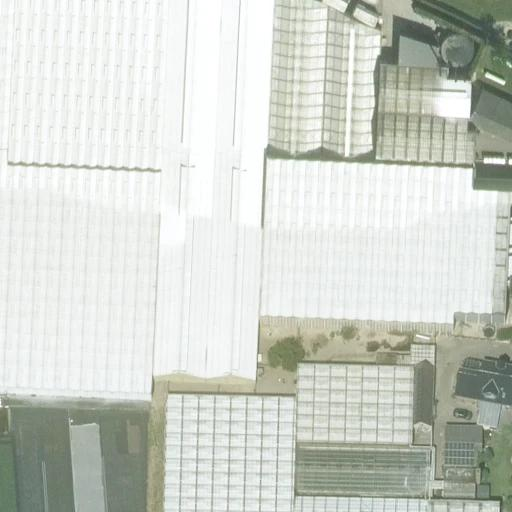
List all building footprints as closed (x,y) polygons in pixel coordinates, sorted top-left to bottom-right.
[(0,0),(0,395),(150,403),(151,384),(254,388),(257,341),(368,347),(377,178),(383,178),(374,349),(410,351),(429,351),(438,181),(444,181),(435,352),(491,347),(499,184),(473,182),(475,124),(467,124),(467,111),(443,110),(445,71),(447,71),(447,61),(437,61),(398,59),(380,58),(381,29),(322,0),(0,0)] [(437,61),(438,41),(400,29),(398,59),(437,61)] [(473,52),(474,45),(472,39),(469,34),(463,30),(457,29),(451,31),(446,34),(442,39),(441,46),(442,52),(446,57),(451,61),(458,62),(464,61),(469,57),(473,52)] [(447,71),(445,71),(443,110),(467,111),(469,111),(469,110),(471,73),(447,71)] [(511,131),(511,102),(481,87),(469,110),(469,111),(467,111),(467,124),(475,124),(476,125),(477,123),(509,138),(511,131)] [(429,351),(410,351),(410,360),(410,372),(413,372),(414,371),(432,372),(433,352),(429,351)] [(394,360),(375,360),(374,371),(394,372),(394,360)] [(410,360),(394,360),(394,372),(410,372),(410,360)] [(511,375),(466,367),(462,369),(459,381),(458,381),(454,402),(511,412),(511,375)] [(291,511),(292,501),(292,495),(294,449),(410,452),(411,432),(413,374),(296,371),(295,406),(166,403),(162,511),(291,511)] [(432,372),(414,371),(413,374),(411,432),(430,432),(432,372)] [(481,433),(444,432),(443,455),(475,456),(475,458),(480,458),(481,433)] [(410,452),(294,449),(292,495),(428,499),(429,452),(410,452)] [(475,456),(443,455),(443,470),(475,471),(475,458),(475,456)] [(475,474),(443,473),(442,511),(474,511),(475,474)] [(428,504),(292,501),(291,511),(427,511),(428,511),(428,504)]
